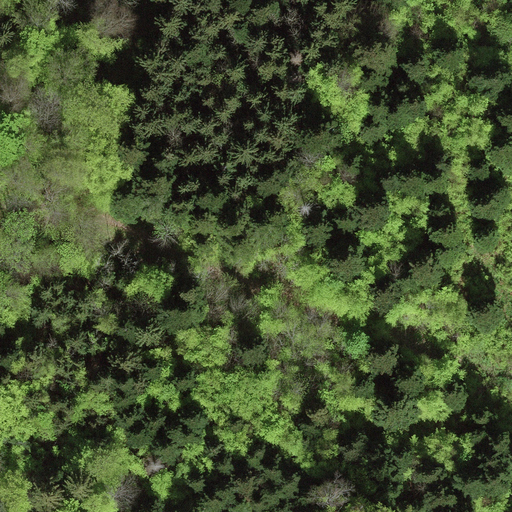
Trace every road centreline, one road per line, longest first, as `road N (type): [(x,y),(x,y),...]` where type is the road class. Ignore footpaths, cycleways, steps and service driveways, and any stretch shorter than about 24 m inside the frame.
road 1 (track): [(0,179),(252,298)]
road 2 (track): [(511,381),(252,298)]
